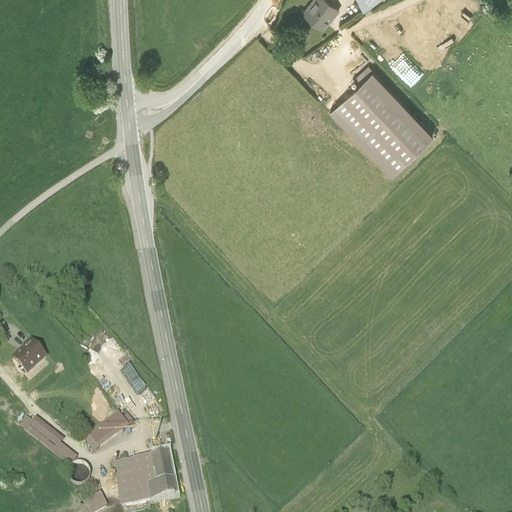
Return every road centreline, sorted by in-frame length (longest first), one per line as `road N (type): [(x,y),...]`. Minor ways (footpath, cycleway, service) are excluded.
road 1 (secondary): [(131,140),(202,511)]
road 2 (unclassified): [(0,233),(45,193),(131,140)]
road 3 (tertiary): [(269,0),(178,97)]
